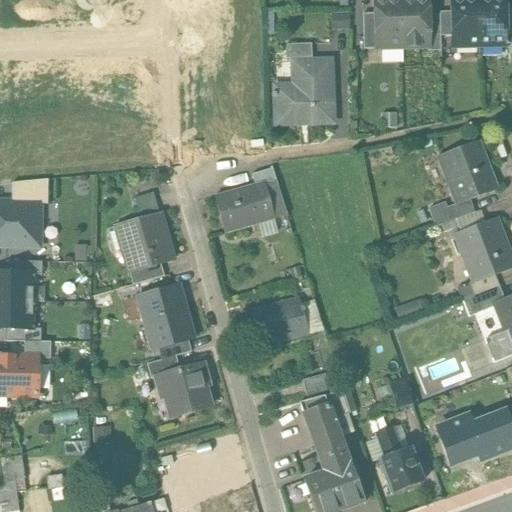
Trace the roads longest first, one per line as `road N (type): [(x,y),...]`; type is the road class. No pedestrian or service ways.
road 1 (residential): [(272,511),(180,185)]
road 2 (residential): [(164,40),(0,47)]
road 3 (residential): [(164,40),(180,185)]
